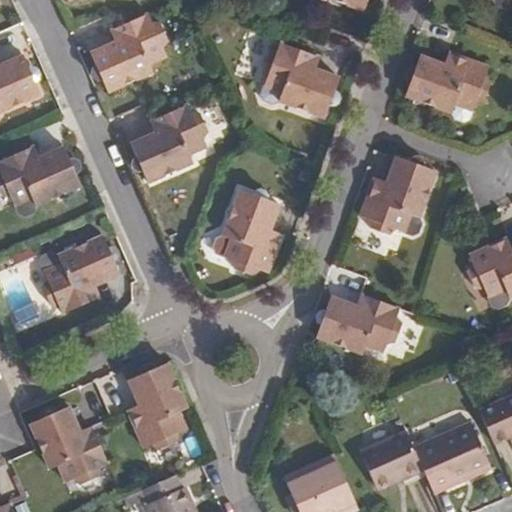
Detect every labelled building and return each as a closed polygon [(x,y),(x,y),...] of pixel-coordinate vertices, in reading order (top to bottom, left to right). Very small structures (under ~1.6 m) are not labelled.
[(329,0),(365,13),(369,0),(329,0)] [(117,45),(116,43),(91,54),(108,93),(151,73),(149,66),(166,58),(163,50),(168,43),(161,26),(153,25),(149,16),(122,27),(127,41),(117,45)] [(122,27),(111,31),(116,43),(117,45),(127,41),(122,27)] [(303,69),(307,55),(279,45),(275,57),(266,63),(262,74),(265,83),(261,95),(265,106),(270,107),(279,103),(326,120),(340,80),(314,70),(312,73),(303,69)] [(454,54),(449,67),(449,68),(460,72),(465,58),(454,54)] [(317,58),(307,55),(303,69),(312,73),(314,70),(317,58)] [(449,68),(449,67),(423,57),(410,89),(408,97),(457,114),(458,121),(466,123),(467,123),(472,120),(478,105),(486,103),(492,83),(488,77),(492,68),(465,58),(460,72),(449,68)] [(0,116),(40,98),(24,60),(0,70),(0,73),(0,74),(0,73),(0,116)] [(157,136),(156,134),(131,146),(147,184),(191,165),(189,159),(207,151),(203,142),(209,135),(200,117),(191,116),(188,107),(162,118),(167,132),(157,136)] [(162,118),(151,123),(156,134),(157,136),(167,132),(162,118)] [(31,148),(20,153),(26,167),(37,162),(36,161),(31,148)] [(26,167),(20,153),(0,161),(0,196),(1,198),(9,200),(15,214),(22,220),(33,215),(35,208),(79,188),(62,149),(36,161),(37,162),(26,167)] [(387,199),(371,192),(360,220),(370,223),(372,230),(392,238),(398,233),(407,236),(413,218),(420,221),(438,174),(400,160),(390,187),(391,188),(387,199)] [(375,182),(371,192),(387,199),(391,188),(390,187),(375,182)] [(269,232),(271,234),(281,208),(241,193),(223,240),(217,243),(215,251),(218,257),(233,263),(236,273),(252,278),(262,273),(271,276),(280,250),(265,244),(269,232)] [(284,238),(271,234),(269,232),(265,244),(280,250),(284,238)] [(71,238),(59,243),(66,258),(77,253),(77,251),(71,238)] [(66,258),(59,243),(34,256),(36,261),(33,272),(40,288),(50,293),(54,304),(64,308),(70,306),(73,300),(119,278),(102,239),(77,251),(77,253),(66,258)] [(511,250),(507,240),(496,246),(502,259),(511,254),(511,250)] [(511,254),(502,259),(496,246),(470,258),(473,265),(470,273),(479,292),(485,292),(491,302),(507,294),(511,300),(511,299),(511,254)] [(373,301),(362,297),(358,311),(357,313),(367,316),(373,301)] [(357,313),(358,311),(331,302),(316,341),(364,359),(367,352),(383,357),(386,349),(395,345),(401,329),(396,322),(400,311),(373,301),(367,316),(357,313)] [(150,416),(135,423),(148,448),(156,445),(163,449),(183,440),(184,432),(192,428),(185,412),(191,409),(171,363),(131,380),(132,381),(142,406),(145,404),(150,416)] [(511,397),(479,412),(494,445),(511,438),(511,437),(511,397)] [(142,406),(131,411),(135,423),(150,416),(145,404),(142,406)] [(79,435),(81,435),(70,410),(30,426),(51,472),(56,469),(64,486),(73,482),(82,486),(99,478),(101,471),(108,467),(98,442),(84,447),(79,435)] [(414,450),(423,471),(434,495),(492,470),(472,423),(414,450)] [(98,442),(92,430),(81,435),(79,435),(84,447),(98,442)] [(414,450),(405,433),(360,452),(375,487),(401,475),(403,479),(423,471),(414,450)] [(359,511),(335,457),(315,466),(317,474),(288,486),(299,511),(359,511)] [(317,474),(315,466),(285,479),(288,486),(317,474)] [(401,475),(375,487),(378,491),(403,479),(401,475)] [(174,478),(143,492),(149,505),(145,508),(146,511),(195,511),(186,490),(180,492),(174,478)]
